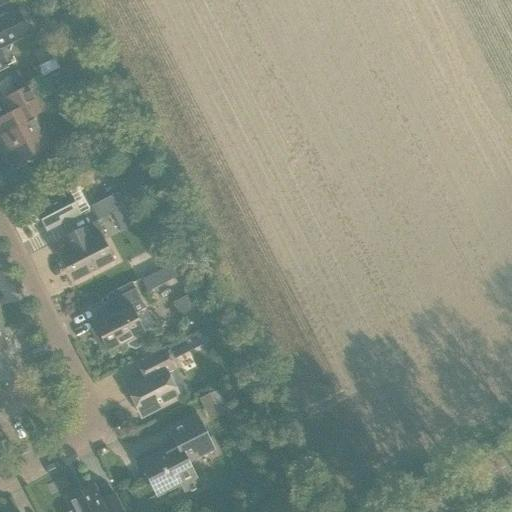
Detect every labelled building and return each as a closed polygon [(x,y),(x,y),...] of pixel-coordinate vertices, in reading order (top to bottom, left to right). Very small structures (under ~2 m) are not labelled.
[(0,0),(0,17),(16,10),(11,0),(0,0)] [(0,71),(6,68),(0,55),(0,50),(29,36),(28,35),(32,33),(37,30),(26,7),(21,10),(16,12),(0,20),(0,71)] [(49,93),(60,87),(54,75),(43,81),(49,93)] [(45,110),(38,97),(33,87),(2,102),(10,117),(0,121),(0,144),(12,167),(52,146),(36,115),(45,110)] [(69,194),(35,211),(46,232),(80,215),(69,194)] [(117,195),(92,208),(99,221),(113,214),(124,208),(117,195)] [(64,256),(76,280),(113,261),(101,238),(105,236),(98,222),(65,238),(72,252),(64,256)] [(143,279),(148,290),(162,283),(157,272),(143,279)] [(96,329),(91,332),(101,351),(106,349),(108,352),(124,344),(126,349),(133,351),(138,348),(140,341),(138,337),(144,334),(134,315),(145,310),(134,290),(110,302),(116,314),(94,325),(96,329)] [(164,296),(168,313),(182,309),(177,292),(164,296)] [(188,354),(181,340),(169,346),(177,360),(188,354)] [(147,378),(126,388),(141,418),(178,400),(177,398),(185,394),(173,370),(165,354),(140,366),(147,378)] [(209,417),(225,408),(217,390),(200,399),(209,417)] [(187,464),(212,451),(197,420),(170,433),(177,447),(141,465),(156,496),(180,484),(186,496),(200,489),(187,464)] [(21,440),(5,435),(0,451),(0,470),(11,474),(21,440)] [(122,511),(114,496),(101,502),(94,487),(67,501),(72,511),(122,511)]
